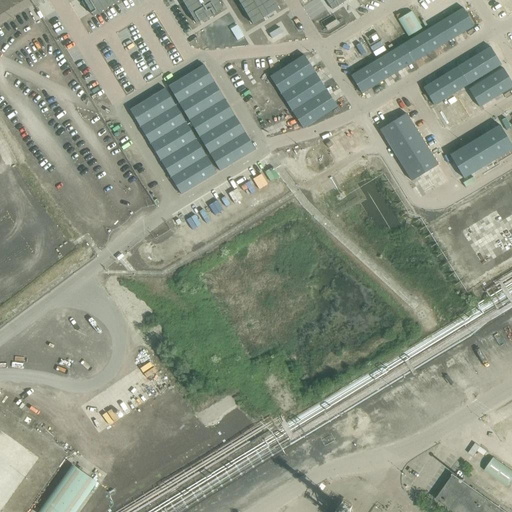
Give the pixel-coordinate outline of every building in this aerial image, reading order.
[(217,0),(83,0),(93,16),(119,0),(182,0),(196,23),(222,8),(217,0)] [(273,0),(238,0),(252,24),(278,8),(273,0)] [(441,16),(431,0),(420,0),(413,4),(426,25),(441,16)] [(511,0),(486,0),(493,12),(511,0)] [(462,8),(351,76),(362,94),(473,26),(462,8)] [(421,29),(410,10),(397,19),(408,37),(421,29)] [(491,47),(423,88),(434,105),(501,65),(491,47)] [(302,56),(270,77),(303,129),(336,107),(302,56)] [(204,64),(168,86),(220,172),(256,150),(204,64)] [(511,83),(503,68),(469,89),(479,107),(511,87),(511,83)] [(165,88),(129,109),(181,195),(217,174),(165,88)] [(406,113),(380,130),(411,181),(438,165),(406,113)] [(511,147),(499,126),(450,155),(463,178),(511,149),(511,147)] [(264,378),(283,412),(295,405),(276,371),(264,378)] [(473,443),(465,454),(485,467),(492,456),(473,443)] [(511,470),(494,457),(484,471),(507,487),(511,480),(511,470)] [(72,463),(38,510),(39,511),(74,511),(96,481),(72,463)] [(506,511),(453,475),(436,499),(454,511),(506,511)]
